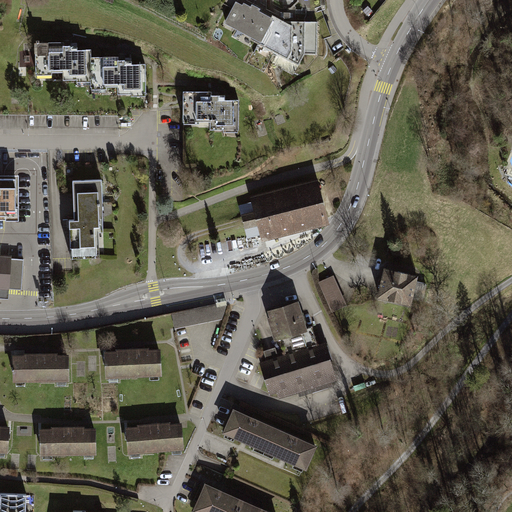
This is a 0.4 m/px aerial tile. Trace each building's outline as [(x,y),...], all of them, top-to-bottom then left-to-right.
[(261,7),(252,3),(251,6),(244,2),(243,4),(236,1),(224,22),(227,24),(224,31),(232,35),(231,37),(249,46),(252,39),(298,64),(305,56),(317,53),(317,21),(306,21),(305,20),(288,21),(273,14),(272,16),(260,9),(261,7)] [(90,81),(89,55),(89,47),(67,48),(67,42),(36,43),(37,73),(67,72),(68,81),(90,81)] [(89,55),(90,81),(90,88),(118,87),(118,94),(145,94),(145,62),(120,63),(120,55),(89,55)] [(215,90),(185,92),(186,125),(210,124),(210,130),(238,129),(236,98),(215,99),(215,90)] [(19,175),(0,174),(0,218),(19,219),(19,175)] [(317,178),(252,196),(264,241),(328,223),(317,178)] [(100,179),(73,180),(75,215),(69,216),(71,257),(99,256),(98,228),(102,227),(100,179)] [(241,204),(246,237),(257,235),(253,202),(241,204)] [(0,298),(10,298),(11,256),(0,255),(0,298)] [(419,274),(385,267),(379,297),(412,304),(419,274)] [(334,277),(319,284),(332,313),(347,306),(334,277)] [(272,358),(258,362),(268,395),(276,392),(278,398),(336,380),(324,342),(317,344),(311,326),(305,328),(297,301),(266,310),(268,317),(266,317),(273,341),(282,338),(287,353),(272,358)] [(173,311),(175,326),(226,320),(224,305),(173,311)] [(161,348),(106,348),(106,375),(161,374),(161,348)] [(70,354),(15,354),(15,381),(70,380),(70,354)] [(313,444),(231,408),(220,432),(302,468),(313,444)] [(182,421),(127,426),(129,453),(184,450),(182,421)] [(10,425),(0,424),(0,451),(8,452),(10,425)] [(96,427),(41,427),(41,454),(96,453),(96,427)] [(271,511),(205,483),(192,509),(199,511),(271,511)] [(0,511),(26,511),(27,496),(3,495),(3,507),(0,507),(0,511)]
